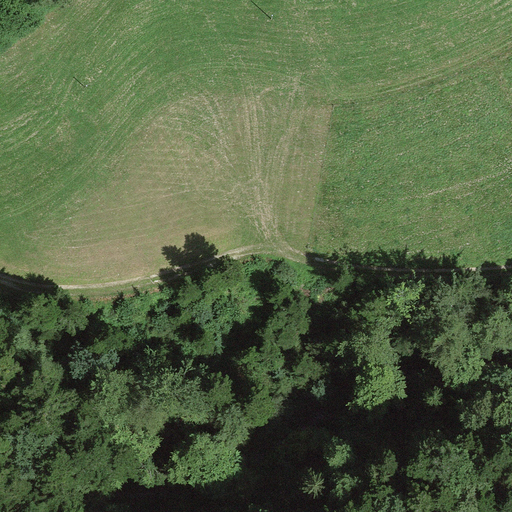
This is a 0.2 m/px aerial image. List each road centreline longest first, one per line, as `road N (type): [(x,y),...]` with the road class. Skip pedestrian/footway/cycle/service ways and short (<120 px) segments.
road 1 (track): [(0,280),(62,292),(131,289),(266,250),(354,273),(511,272)]
road 2 (track): [(355,91),(418,80),(511,39)]
